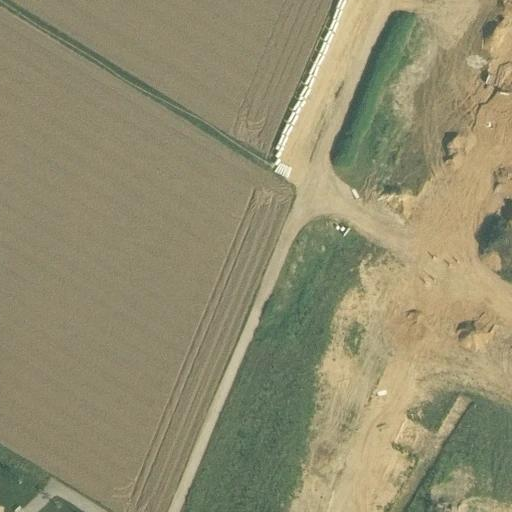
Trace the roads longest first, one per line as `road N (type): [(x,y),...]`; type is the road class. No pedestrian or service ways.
road 1 (residential): [(441,265),(352,511)]
road 2 (residential): [(441,265),(511,147)]
